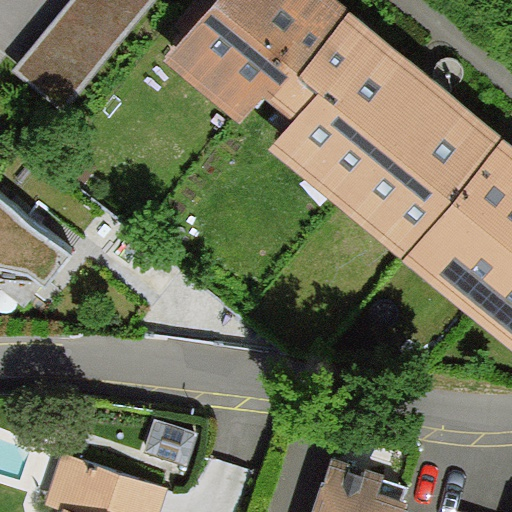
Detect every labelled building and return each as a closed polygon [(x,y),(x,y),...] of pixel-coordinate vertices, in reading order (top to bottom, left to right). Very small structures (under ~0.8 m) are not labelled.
[(147,0),(72,0),(24,62),(70,98),(147,0)] [(406,252),(506,130),(349,0),(197,0),(158,48),(235,112),(259,84),(290,110),(268,137),(406,252)] [(0,260),(30,268),(47,282),(72,250),(0,195),(0,260)] [(152,511),(163,480),(58,447),(44,494),(61,499),(57,511),(152,511)] [(402,511),(414,478),(332,451),(310,511),(475,511),(462,507),(460,511),(402,511)]
